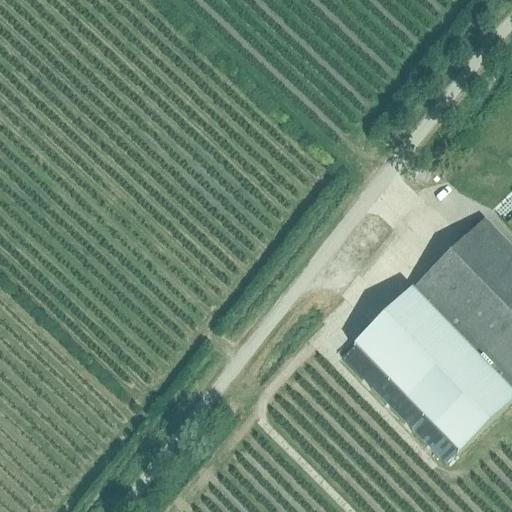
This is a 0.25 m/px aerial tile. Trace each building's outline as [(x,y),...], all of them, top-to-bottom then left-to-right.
[(511,249),(485,222),(415,292),(511,394),(511,249)] [(379,257),(393,246),(387,238),(373,250),(379,257)] [(511,511),(511,394),(415,292),(353,350),(458,458),(511,511)] [(352,351),(341,361),(361,381),(372,371),(352,351)] [(414,415),(380,380),(370,390),(404,426),(414,415)] [(455,457),(421,422),(410,432),(444,467),(455,457)]
